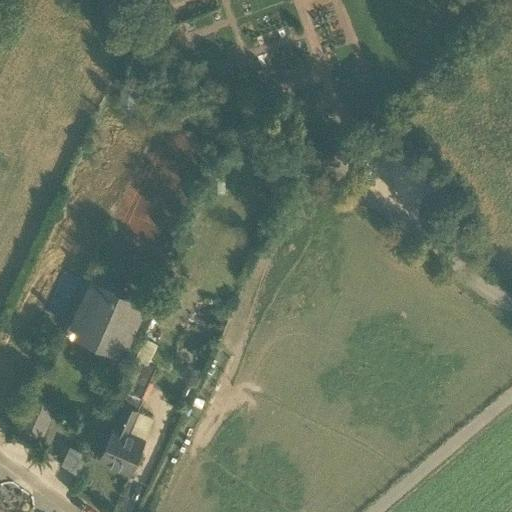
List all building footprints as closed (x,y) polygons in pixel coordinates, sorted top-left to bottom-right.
[(133,21),(123,21),(123,22),(124,22),(123,27),(126,30),(129,30),(132,28),(132,23),(133,23),(133,21)] [(140,305),(93,284),(74,327),(73,330),(85,335),(87,329),(122,345),(140,305)] [(137,361),(125,390),(140,397),(153,367),(137,361)] [(140,397),(125,390),(118,404),(123,406),(123,405),(137,410),(142,397),(140,397)] [(53,408),(31,399),(17,430),(39,439),(53,408)] [(137,410),(123,405),(123,406),(114,426),(127,432),(137,410)] [(113,426),(99,459),(129,472),(143,439),(127,432),(114,426),(113,426)] [(64,465),(81,472),(90,452),(73,444),(64,465)]
